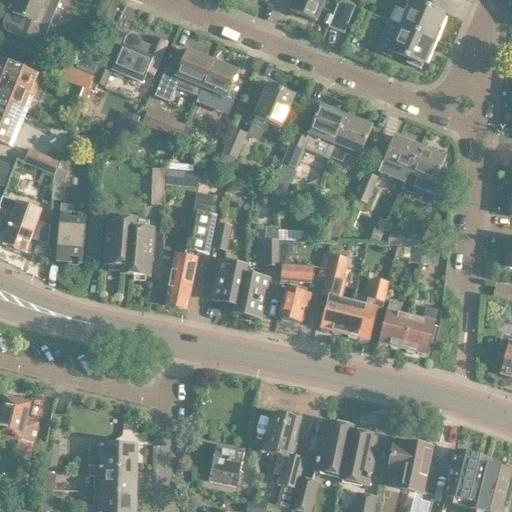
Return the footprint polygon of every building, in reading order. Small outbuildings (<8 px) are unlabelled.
[(58,0),(15,0),(10,14),(9,14),(5,16),(2,25),(2,29),(5,33),(7,33),(40,47),(59,0),(58,0)] [(112,0),(103,0),(97,18),(109,23),(117,2),(112,0)] [(291,0),(286,12),(312,23),(321,0),(291,0)] [(339,1),(327,28),(342,34),(354,7),(339,1)] [(431,41),(443,15),(410,1),(405,13),(393,8),(387,22),(431,41)] [(419,70),(431,41),(387,22),(374,52),(389,58),(391,54),(406,60),(404,64),(419,70)] [(105,50),(91,84),(103,89),(110,71),(142,84),(145,75),(151,78),(165,43),(153,38),(149,47),(140,43),(139,39),(136,36),(132,35),(129,35),(125,37),(121,46),(120,46),(117,55),(105,50)] [(93,78),(101,57),(82,50),(74,70),(93,78)] [(165,71),(154,97),(167,103),(173,88),(195,97),(199,88),(210,62),(184,51),(174,74),(165,71)] [(0,61),(0,102),(19,110),(26,94),(32,96),(39,78),(0,61)] [(210,62),(199,88),(225,99),(236,73),(210,62)] [(57,81),(87,92),(92,78),(62,67),(57,81)] [(258,142),(261,133),(265,125),(277,130),(291,96),(265,85),(251,119),(253,120),(249,128),(245,137),(258,142)] [(19,110),(0,102),(0,144),(3,146),(9,149),(25,112),(19,110)] [(303,151),(326,160),(327,159),(344,118),(318,107),(306,135),(294,130),(271,185),(273,195),(283,194),(293,171),(294,171),(303,151)] [(137,118),(122,112),(112,136),(127,142),(137,118)] [(152,130),(156,118),(145,114),(141,125),(152,130)] [(327,159),(340,164),(343,157),(355,162),(369,129),(344,118),(327,159)] [(178,139),(182,128),(173,125),(169,136),(178,139)] [(196,134),(182,128),(178,139),(192,145),(196,134)] [(234,162),(245,136),(230,130),(220,156),(234,162)] [(418,148),(392,137),(376,175),(376,176),(386,180),(389,171),(393,172),(392,175),(403,179),(404,177),(406,178),(418,148)] [(432,186),(444,159),(418,148),(406,178),(402,185),(433,199),(437,188),(432,186)] [(51,177),(54,169),(56,163),(27,151),(21,165),(51,177)] [(65,173),(54,169),(51,177),(48,204),(60,204),(61,179),(65,173)] [(161,207),(163,171),(151,171),(149,206),(161,207)] [(164,186),(180,187),(181,173),(165,172),(164,186)] [(365,205),(376,180),(363,174),(353,200),(365,205)] [(0,197),(0,198),(0,212),(11,216),(9,220),(0,245),(24,254),(29,241),(43,246),(47,235),(33,230),(40,212),(20,205),(0,197)] [(191,212),(183,252),(196,254),(206,256),(213,217),(216,201),(195,197),(192,213),(191,212)] [(59,206),(54,263),(79,265),(83,217),(71,216),(71,207),(59,206)] [(106,218),(102,266),(119,268),(119,276),(125,277),(148,279),(152,230),(136,229),(136,221),(129,220),(106,218)] [(319,245),(322,246),(326,246),(334,247),(344,224),(330,219),(319,245)] [(224,251),(230,228),(216,226),(212,248),(224,251)] [(266,228),(265,238),(283,241),(285,231),(266,228)] [(386,248),(395,248),(418,250),(418,249),(419,235),(387,233),(387,236),(380,236),(375,248),(386,248)] [(277,264),(279,243),(277,242),(262,242),(262,268),(277,269),(277,264)] [(291,244),(279,243),(277,264),(286,264),(286,251),(291,251),(291,244)] [(419,266),(421,253),(420,253),(418,250),(395,248),(394,254),(392,264),(399,264),(401,255),(408,255),(406,265),(419,266)] [(161,255),(161,271),(170,271),(163,307),(185,311),(195,260),(196,254),(183,252),(183,257),(173,255),(173,257),(161,255)] [(421,253),(419,266),(436,268),(437,255),(421,253)] [(319,330),(343,336),(351,303),(336,299),(346,260),(331,256),(330,260),(324,282),(324,283),(330,285),(319,330)] [(330,260),(320,259),(315,280),(324,282),(330,260)] [(235,307),(243,267),(218,262),(210,302),(235,307)] [(310,284),(311,269),(281,266),(280,282),(310,284)] [(258,319),(267,279),(244,274),(245,267),(243,267),(235,307),(234,314),(258,319)] [(367,342),(375,310),(380,311),(387,284),(370,279),(363,306),(351,303),(343,336),(367,342)] [(285,289),(277,319),(299,325),(303,311),(305,311),(309,295),(305,294),(306,290),(295,287),(293,291),(285,289)] [(377,344),(400,350),(409,318),(398,315),(400,306),(388,303),(385,311),(377,344)] [(420,321),(409,318),(400,350),(424,356),(435,312),(423,309),(420,321)] [(511,338),(499,335),(494,356),(503,358),(499,375),(511,378),(511,338)] [(3,400),(0,409),(0,438),(18,443),(16,449),(17,449),(16,452),(29,456),(36,430),(23,427),(29,407),(3,400)] [(304,463),(292,460),(295,448),(292,447),(299,419),(291,417),(291,420),(273,415),(263,456),(278,460),(274,477),(281,479),(278,488),(296,493),(300,480),(304,463)] [(315,467),(313,473),(340,478),(350,433),(351,429),(327,424),(320,453),(318,452),(316,461),(315,461),(314,466),(315,467)] [(340,482),(366,488),(368,481),(369,481),(370,476),(369,476),(371,467),(370,466),(376,438),(350,433),(340,478),(340,482)] [(394,444),(388,472),(403,476),(400,490),(412,493),(414,493),(421,495),(422,495),(432,451),(400,443),(400,445),(394,444)] [(87,468),(134,469),(134,448),(88,447),(87,468)] [(242,455),(214,449),(213,456),(210,456),(208,465),(211,465),(209,472),(210,472),(207,484),(234,490),(237,478),(242,455)] [(455,453),(443,499),(466,504),(464,511),(465,511),(496,511),(507,472),(485,467),(487,461),(455,453)] [(27,463),(29,456),(22,454),(20,462),(27,463)] [(55,469),(56,455),(43,455),(42,468),(55,469)] [(114,492),(114,497),(133,497),(134,469),(87,468),(87,479),(93,479),(92,492),(114,492)] [(41,477),(40,477),(40,492),(40,493),(51,493),(51,492),(50,492),(51,480),(41,479),(41,477)] [(300,480),(296,493),(291,511),(309,511),(316,484),(300,480)] [(194,493),(193,497),(196,501),(201,501),(204,499),(205,494),(202,491),(198,490),(194,493)] [(86,511),(132,511),(133,497),(114,497),(114,492),(92,492),(92,510),(86,510),(86,511)] [(51,493),(40,493),(38,511),(49,511),(51,493)] [(372,511),(375,500),(375,499),(355,495),(351,511),(372,511)]
